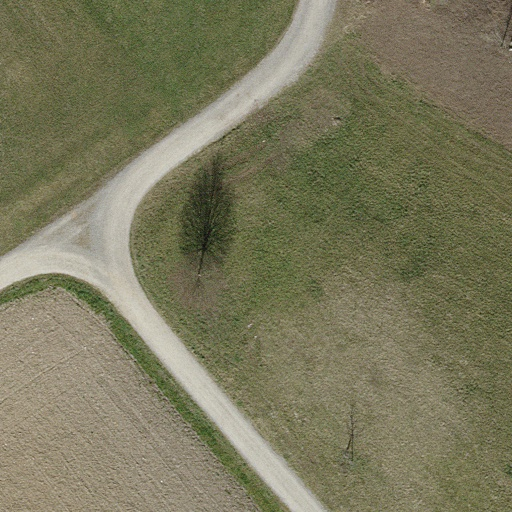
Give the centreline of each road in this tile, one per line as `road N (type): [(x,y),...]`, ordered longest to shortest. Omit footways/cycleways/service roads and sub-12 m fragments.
road 1 (track): [(309,511),(69,229)]
road 2 (track): [(69,229),(279,71),(313,24),(316,0)]
